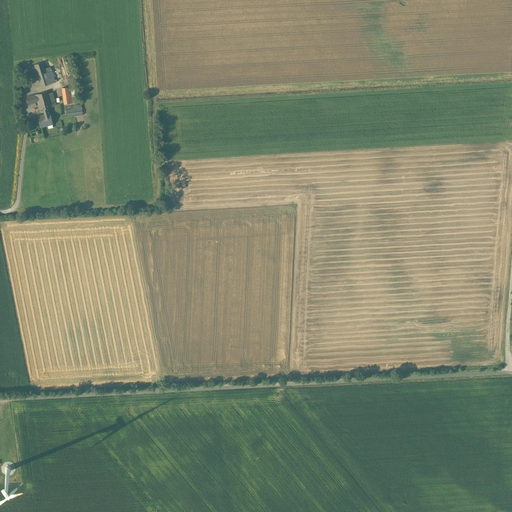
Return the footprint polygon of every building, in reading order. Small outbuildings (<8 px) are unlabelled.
[(43,62),(34,64),(41,86),(50,84),(45,68),(43,62)] [(50,67),(45,68),(50,84),(55,82),(50,67)] [(70,87),(62,88),(64,104),(72,103),(70,87)] [(48,91),(27,97),(29,104),(38,101),(37,99),(49,96),(48,91)] [(49,96),(37,99),(38,101),(40,109),(44,108),(48,107),(52,106),(49,96)] [(48,107),(44,108),(45,114),(38,116),(41,127),(53,123),(50,113),(48,107)]
